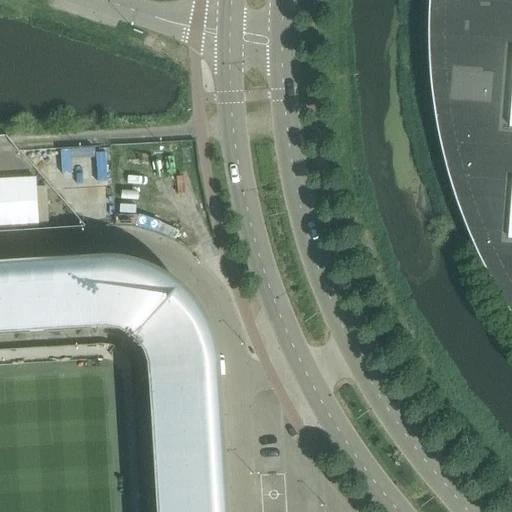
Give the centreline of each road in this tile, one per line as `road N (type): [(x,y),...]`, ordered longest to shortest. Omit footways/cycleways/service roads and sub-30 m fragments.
road 1 (secondary): [(229,34),(240,178),(263,271),(303,369)]
road 2 (secondary): [(358,360),(303,222),(281,43)]
road 3 (unclassified): [(0,244),(113,238),(162,251),(195,275),(218,307),(235,380)]
road 4 (secondary): [(467,511),(358,360)]
road 5 (secondary): [(303,369),(398,511)]
road 6 (unclassified): [(229,34),(100,0)]
road 7 (unclassified): [(235,380),(243,511)]
